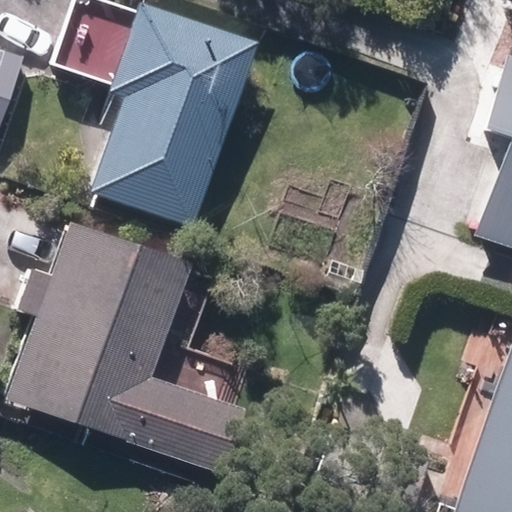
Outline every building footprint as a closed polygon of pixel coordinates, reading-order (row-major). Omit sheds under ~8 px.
[(82,196),(182,227),(237,53),(123,17),(97,97),(111,102),(82,196)] [(0,121),(17,63),(0,57),(0,121)] [(511,68),(496,64),(472,136),(497,144),(466,236),(511,252),(511,68)] [(21,322),(0,387),(0,406),(212,474),(231,415),(135,385),(172,272),(50,233),(32,288),(16,283),(5,317),(21,322)] [(511,511),(511,326),(508,325),(443,511),(511,511)]
